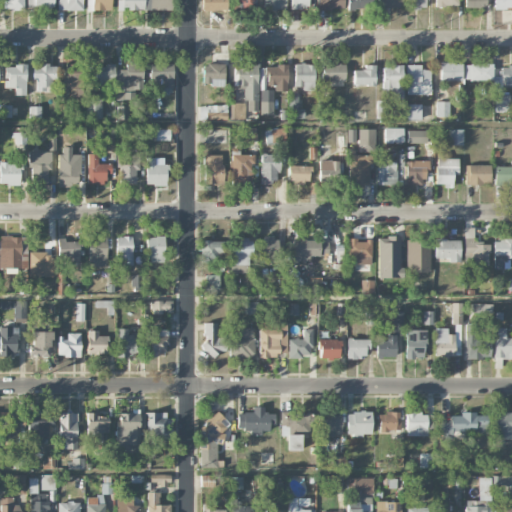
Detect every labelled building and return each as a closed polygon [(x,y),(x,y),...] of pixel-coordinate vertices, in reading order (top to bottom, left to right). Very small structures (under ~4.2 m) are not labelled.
[(24,10),(23,0),(6,0),(6,10),(24,10)] [(55,0),(26,0),(27,9),(55,9),(55,0)] [(82,11),(82,0),(56,0),(57,10),(82,11)] [(88,0),(88,11),(112,11),(112,0),(88,0)] [(143,0),(116,0),(117,10),(143,11),(143,0)] [(144,0),(145,10),(170,11),(170,0),(144,0)] [(225,0),(200,0),(201,11),(226,10),(225,0)] [(234,0),(234,7),(255,8),(255,0),(234,0)] [(285,0),(263,0),(264,10),(285,10),(285,0)] [(290,0),(290,9),(311,9),(310,0),(290,0)] [(343,0),(317,0),(318,9),(343,9),(343,0)] [(347,0),(348,10),(370,10),(370,0),(347,0)] [(402,8),(401,0),(376,0),(377,9),(402,8)] [(406,0),(407,9),(426,8),(425,0),(406,0)] [(464,0),(464,8),(485,8),(484,0),(464,0)] [(511,0),(493,0),(493,9),(511,9),(511,0)] [(116,100),(134,100),(134,90),(143,90),(142,62),(127,63),(127,70),(115,70),(116,100)] [(172,63),(149,64),(150,87),(173,86),(172,63)] [(462,81),(461,63),(440,63),(441,81),(462,81)] [(65,65),(66,91),(84,91),(83,64),(65,65)] [(223,86),(224,65),(203,64),(202,86),(223,86)] [(257,101),(258,65),(229,64),(228,86),(244,87),(243,101),(257,101)] [(344,82),(345,65),(322,64),(322,81),(344,82)] [(493,80),(492,64),(463,64),(464,80),(493,80)] [(33,65),(32,81),(36,81),(36,92),(53,93),(54,66),(33,65)] [(115,84),(114,65),(87,66),(87,85),(115,84)] [(312,65),(294,65),(294,89),(312,89),(312,65)] [(354,70),(353,86),(375,86),(375,66),(364,65),(363,71),(354,70)] [(431,95),(430,70),(421,70),(421,65),(406,65),(406,96),(431,95)] [(5,66),(4,88),(15,89),(14,96),(25,96),(26,66),(5,66)] [(266,86),(275,86),(275,90),(286,90),(287,66),(266,66),(266,86)] [(382,89),(390,89),(390,103),(403,103),(403,66),(382,66),(382,89)] [(511,66),(500,66),(500,77),(494,77),(494,112),(507,112),(508,94),(501,94),(501,85),(511,85),(511,66)] [(260,90),(259,115),(272,116),(273,91),(260,90)] [(303,118),(303,109),(297,109),(297,93),(288,93),(288,119),(303,118)] [(86,119),(101,119),(101,100),(87,99),(86,119)] [(384,101),(376,101),(376,119),(385,119),(384,101)] [(449,102),(436,102),(436,117),(449,117),(449,102)] [(406,120),(420,120),(421,105),(407,104),(406,120)] [(0,117),(11,118),(11,106),(0,105),(0,117)] [(199,106),(199,120),(227,120),(226,105),(199,106)] [(40,119),(41,106),(29,106),(29,119),(40,119)] [(168,141),(168,128),(154,127),(154,140),(168,141)] [(403,129),(384,128),(384,143),(403,143),(403,129)] [(374,153),(374,130),(358,129),(357,152),(374,153)] [(347,142),(355,143),(355,130),(347,130),(347,142)] [(463,130),(449,130),(448,145),(462,146),(463,130)] [(27,145),(27,133),(14,133),(14,144),(27,145)] [(79,155),(71,155),(71,147),(58,148),(59,187),(79,186),(79,155)] [(49,152),(29,153),(30,181),(38,181),(38,188),(49,188),(49,152)] [(458,159),(445,159),(445,152),(436,152),(436,184),(453,184),(453,175),(457,175),(458,159)] [(110,165),(98,165),(98,154),(87,154),(88,185),(105,185),(105,174),(110,174),(110,165)] [(369,154),(348,154),(348,188),(369,188),(369,154)] [(222,155),(203,156),(204,185),(222,185),(222,155)] [(230,184),(252,185),(253,156),(231,155),(230,184)] [(261,183),(278,182),(277,164),(283,164),(283,155),(260,155),(261,183)] [(118,184),(137,184),(137,156),(119,156),(118,184)] [(167,185),(167,165),(160,165),(160,158),(145,158),(146,186),(167,185)] [(511,160),(510,161),(510,167),(494,167),(494,184),(511,184),(511,160)] [(319,181),(339,180),(338,161),(318,161),(319,181)] [(406,161),(405,185),(427,186),(427,162),(406,161)] [(377,185),(397,185),(396,162),(376,162),(377,185)] [(0,185),(20,185),(21,164),(0,163),(0,185)] [(490,165),(464,166),(465,185),(490,185),(490,165)] [(308,183),(309,167),(288,166),(288,182),(308,183)] [(488,245),(474,244),(474,228),(464,228),(464,266),(487,267),(488,245)] [(28,237),(0,236),(0,268),(27,269),(28,237)] [(115,237),(116,265),(132,265),(131,237),(115,237)] [(164,237),(147,237),(146,262),(163,263),(164,237)] [(377,237),(377,278),(400,278),(400,237),(377,237)] [(88,238),(89,267),(106,266),(105,238),(88,238)] [(250,274),(251,239),(232,238),(231,273),(250,274)] [(259,265),(278,264),(277,238),(258,238),(259,265)] [(460,239),(434,240),(435,259),(449,259),(449,263),(460,262),(460,239)] [(511,239),(493,240),(493,270),(504,269),(504,260),(511,259),(511,239)] [(288,241),(289,264),(309,263),(309,257),(328,257),(328,240),(288,241)] [(347,263),(370,263),(370,240),(348,240),(347,263)] [(429,272),(430,240),(406,240),(406,272),(429,272)] [(64,265),(81,265),(81,241),(57,241),(58,256),(64,256),(64,265)] [(200,260),(222,261),(223,241),(201,241),(200,260)] [(40,273),(53,273),(53,254),(29,254),(29,277),(40,277),(40,273)] [(219,290),(218,275),(204,275),(205,290),(219,290)] [(142,276),(131,276),(131,289),(142,289),(142,276)] [(374,281),(361,280),(360,293),(373,294),(374,281)] [(26,302),(12,301),(11,320),(25,320),(26,302)] [(171,301),(151,301),(151,314),(171,314),(171,301)] [(84,304),(75,303),(74,321),(83,322),(84,304)] [(461,303),(452,303),(452,327),(461,327),(461,303)] [(394,311),(393,335),(402,335),(403,311),(394,311)] [(259,356),(286,356),(285,321),(258,322),(259,356)] [(216,323),(203,324),(203,354),(225,354),(225,338),(217,338),(216,323)] [(0,355),(17,355),(16,328),(0,327),(0,355)] [(253,357),(253,329),(230,328),(229,357),(253,357)] [(447,329),(435,328),(434,357),(460,357),(460,333),(447,333),(447,329)] [(511,338),(505,338),(505,328),(493,329),(494,368),(501,368),(501,360),(511,359),(511,338)] [(146,357),(166,357),(166,330),(145,330),(146,357)] [(311,330),(302,330),(302,339),(288,339),(288,357),(311,357),(311,330)] [(425,331),(406,330),(405,358),(425,358),(425,331)] [(465,359),(490,359),(490,340),(475,340),(475,330),(464,330),(465,359)] [(87,354),(108,354),(108,336),(98,336),(98,331),(87,331),(87,354)] [(50,332),(32,332),(31,357),(49,357),(50,332)] [(80,357),(80,333),(66,333),(66,337),(57,337),(57,357),(80,357)] [(386,341),(376,340),(375,358),(395,359),(396,335),(386,335),(386,341)] [(118,337),(118,355),(139,356),(139,338),(118,337)] [(319,359),(339,358),(339,339),(319,340),(319,359)] [(367,359),(368,339),(347,339),(346,358),(367,359)] [(236,413),(237,432),(272,432),(271,414),(263,414),(263,407),(252,407),(252,412),(236,413)] [(170,413),(147,412),(146,440),(169,440),(170,413)] [(347,412),(346,436),(371,436),(371,412),(347,412)] [(378,431),(399,432),(400,413),(379,412),(378,431)] [(504,439),(511,439),(511,412),(494,412),(493,446),(504,446),(504,439)] [(0,424),(1,443),(17,442),(16,413),(0,413),(0,424)] [(116,446),(138,446),(139,414),(117,413),(116,446)] [(288,433),(316,433),(316,427),(312,427),(311,413),(280,414),(280,426),(287,426),(288,433)] [(405,413),(406,436),(427,436),(426,413),(405,413)] [(54,428),(54,414),(31,414),(31,441),(44,441),(44,427),(54,428)] [(85,415),(86,442),(107,441),(107,414),(85,415)] [(224,448),(225,414),(202,414),(201,448),(224,448)] [(341,414),(317,414),(317,436),(341,436),(341,414)] [(487,414),(450,415),(450,423),(439,423),(440,441),(463,441),(463,434),(487,434),(487,414)] [(300,451),(301,435),(286,435),(286,451),(300,451)] [(216,455),(200,454),(200,467),(216,467),(216,455)] [(84,470),(84,459),(68,459),(69,470),(84,470)] [(40,490),(54,490),(54,475),(41,475),(40,490)] [(169,475),(150,475),(149,484),(169,485),(169,475)] [(214,476),(200,475),(200,487),(213,487),(214,476)] [(511,477),(493,477),(492,485),(511,485),(511,477)] [(242,478),(230,478),(230,489),(242,490),(242,478)] [(372,479),(347,478),(347,494),(372,494),(372,479)] [(478,501),(465,501),(464,511),(484,511),(484,502),(490,502),(490,478),(478,478),(478,501)] [(29,511),(46,511),(47,494),(37,494),(37,482),(30,482),(29,511)] [(169,511),(169,505),(158,505),(159,493),(147,492),(146,511),(169,511)] [(85,511),(105,511),(105,496),(86,497),(85,511)] [(13,505),(13,498),(0,497),(0,511),(20,511),(21,505),(13,505)] [(115,511),(138,511),(139,506),(133,506),(133,498),(116,498),(115,511)] [(308,498),(287,499),(287,511),(313,511),(314,511),(300,511),(300,506),(308,506),(308,498)] [(511,511),(511,499),(494,499),(493,511),(511,511)] [(358,509),(346,509),(346,511),(371,511),(372,501),(358,501),(358,509)] [(78,511),(79,502),(57,503),(56,511),(78,511)] [(375,511),(399,511),(400,502),(375,502),(375,511)]
